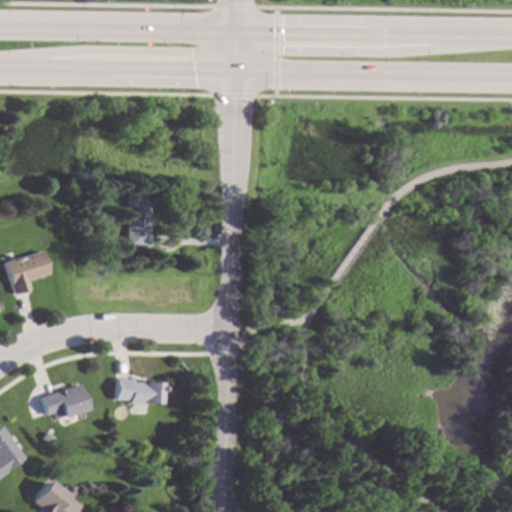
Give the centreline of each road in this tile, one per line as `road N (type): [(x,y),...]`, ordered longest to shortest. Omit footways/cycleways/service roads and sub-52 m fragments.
road 1 (tertiary): [(221,511),(229,77)]
road 2 (secondary): [(511,34),(416,49),(264,52),(241,61),(229,77)]
road 3 (secondary): [(229,77),(511,80)]
road 4 (secondary): [(511,33),(233,27)]
road 5 (secondary): [(0,64),(61,51),(198,51),(233,27)]
road 6 (secondary): [(233,27),(0,23)]
road 7 (residential): [(224,330),(63,335),(0,362)]
road 8 (secondary): [(0,73),(229,77)]
